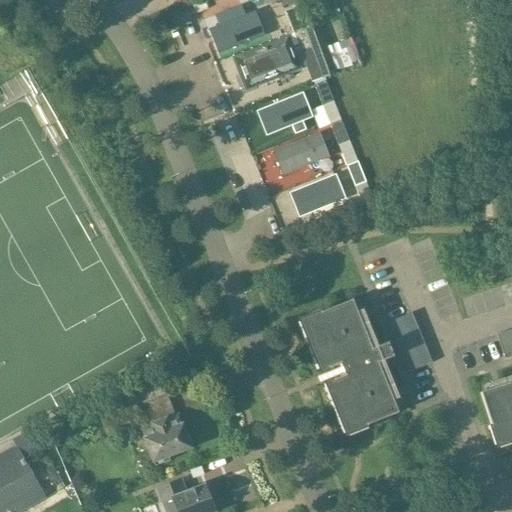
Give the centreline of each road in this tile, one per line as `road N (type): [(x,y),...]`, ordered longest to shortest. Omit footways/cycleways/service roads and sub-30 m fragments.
road 1 (residential): [(333,511),(140,68),(87,0)]
road 2 (residential): [(496,511),(436,340)]
